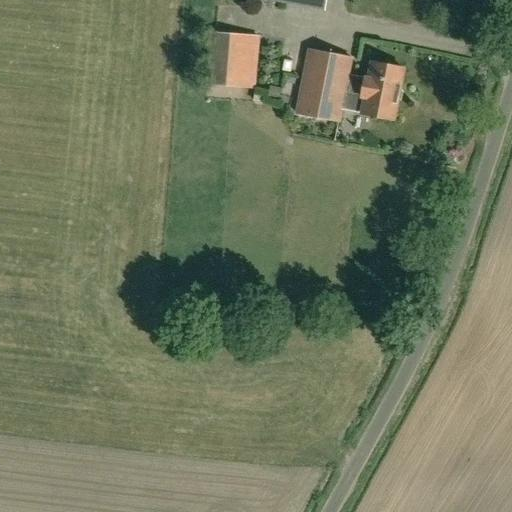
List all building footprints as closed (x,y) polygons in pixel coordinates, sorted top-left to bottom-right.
[(272,0),(288,2),(325,9),(326,0),(272,0)] [(385,0),(384,8),(422,15),(424,0),(385,0)] [(470,7),(461,3),(459,11),(468,14),(470,7)] [(213,84),(254,88),(258,36),(217,33),(213,84)] [(369,78),(348,74),(351,58),(310,50),(297,113),(339,121),(341,109),(362,112),(362,113),(393,119),(403,68),(372,62),(369,78)] [(269,87),(267,98),(278,100),(280,89),(269,87)] [(263,102),(265,96),(255,93),(254,100),(263,102)]
